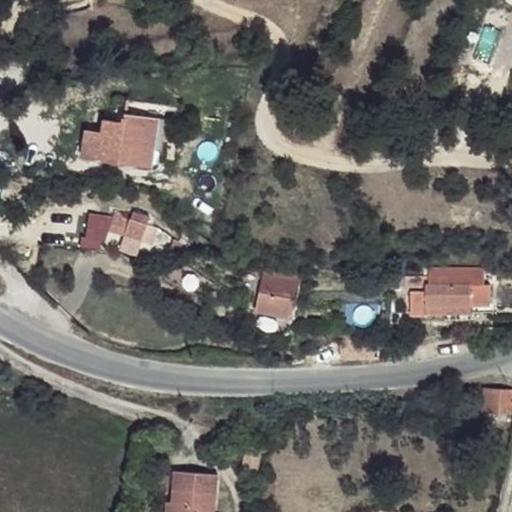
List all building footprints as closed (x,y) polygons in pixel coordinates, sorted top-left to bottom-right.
[(121,139),(104,135),(96,162),(164,182),(170,160),(162,158),(169,131),(145,123),(141,132),(125,128),(121,139)] [(107,229),(144,242),(152,220),(114,207),(107,229)] [(300,281),(263,273),(259,292),(296,300),(300,281)] [(488,282),(425,288),(425,297),(409,298),(412,320),(447,317),(447,306),(471,303),(490,302),(488,282)] [(296,300),(259,292),(256,313),(294,320),(296,300)] [(471,303),(447,306),(447,317),(472,315),(471,303)] [(294,320),(256,313),(254,330),(290,336),(294,320)] [(380,341),(345,342),(346,361),(379,360),(380,341)] [(511,394),(484,393),(483,411),(511,414),(511,394)] [(215,511),(217,493),(175,490),(173,511),(215,511)]
